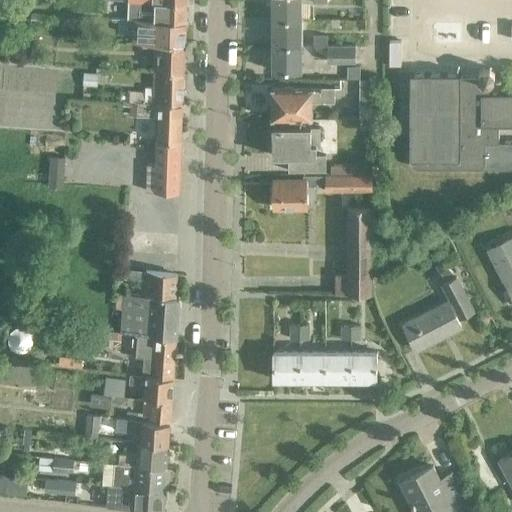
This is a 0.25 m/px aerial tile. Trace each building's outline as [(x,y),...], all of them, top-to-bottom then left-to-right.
[(300,0),(271,0),(272,20),(301,20),(300,0)] [(128,2),(127,20),(132,20),(152,22),(184,23),(184,4),(141,3),(134,2),(128,2)] [(30,15),(30,22),(47,23),(47,16),(30,15)] [(132,20),(131,42),(141,43),(144,43),(153,44),(183,45),(184,23),(152,22),(132,20)] [(301,20),(272,20),(272,45),(300,45),(301,20)] [(313,45),(327,45),(327,36),(313,36),(313,45)] [(141,43),(141,48),(153,49),(152,66),(152,70),(182,72),(183,45),(153,44),(144,43),(141,43)] [(300,45),(272,45),(271,71),(300,71),(300,45)] [(327,45),(313,45),(313,54),(327,54),(327,62),(355,62),(355,46),(327,46),(327,45)] [(411,73),(409,73),(409,84),(409,159),(412,159),(412,164),(415,168),(481,168),(487,168),(511,168),(511,142),(498,142),(498,125),(511,125),(511,93),(488,93),(488,84),(489,84),(493,79),(494,73),(489,68),(482,68),(477,71),(477,75),(460,75),(460,73),(411,73)] [(181,104),(182,72),(152,70),(151,88),(144,88),(144,92),(128,91),(128,96),(120,96),(120,99),(181,104)] [(83,74),(83,87),(97,87),(98,75),(83,74)] [(371,117),(371,99),(371,80),(358,80),(358,118),(371,117)] [(333,103),(333,88),(272,87),(271,118),(310,118),(310,103),(333,103)] [(177,193),(179,167),(181,104),(120,99),(117,99),(117,105),(129,105),(129,115),(157,117),(156,140),(155,141),(154,165),(147,165),(145,191),(177,193)] [(272,143),(272,156),(287,156),(287,172),(325,172),(325,155),(311,155),(311,144),(319,144),(319,127),(272,127),(272,129),(267,129),(267,143),(272,143)] [(64,140),(45,139),(44,148),(64,149),(64,140)] [(63,158),(49,157),(47,187),(62,188),(63,158)] [(370,191),(370,175),(301,175),(301,179),(271,179),(271,207),(306,208),(306,187),(324,187),(324,191),(370,191)] [(371,294),(371,208),(346,208),(346,275),(335,275),(335,294),(371,294)] [(460,233),(450,239),(454,247),(465,241),(460,233)] [(511,236),(488,249),(511,297),(511,236)] [(447,281),(454,276),(441,263),(435,268),(447,281)] [(141,295),(173,298),(174,289),(175,275),(124,270),(123,278),(142,280),(141,295)] [(461,326),(454,314),(458,313),(460,318),(477,309),(459,275),(442,284),(451,301),(448,303),(448,301),(403,325),(416,350),(461,326)] [(119,332),(136,334),(145,334),(175,337),(177,298),(173,298),(141,295),(122,293),(120,330),(119,332)] [(300,338),(300,324),(291,324),(291,337),(300,338)] [(300,324),(300,338),(309,338),(309,324),(300,324)] [(351,338),(351,324),(342,324),(342,338),(351,338)] [(360,324),(351,324),(351,338),(360,338),(360,324)] [(119,341),(119,332),(97,330),(97,339),(119,341)] [(175,337),(145,334),(136,334),(134,357),(144,358),(142,376),(172,378),(175,337)] [(298,380),(299,351),(273,350),(273,380),(298,380)] [(299,351),(298,380),(324,380),(324,351),(299,351)] [(324,351),(324,380),(350,380),(350,351),(324,351)] [(350,351),(350,380),(376,380),(376,351),(350,351)] [(82,360),(58,357),(57,365),(81,368),(82,360)] [(172,378),(142,376),(129,375),(128,384),(144,386),(143,399),(170,402),(172,378)] [(107,377),(107,382),(105,395),(122,397),(124,379),(107,377)] [(126,413),(125,420),(154,422),(169,423),(170,402),(143,399),(142,416),(126,413)] [(98,416),(86,415),(83,436),(96,438),(98,416)] [(154,422),(125,420),(116,419),(115,431),(140,434),(140,442),(145,443),(167,445),(169,423),(154,422)] [(145,443),(140,442),(137,442),(136,454),(118,453),(118,463),(165,467),(167,445),(145,443)] [(47,458),(53,458),(73,460),(80,461),(80,453),(47,451),(47,458)] [(511,451),(497,460),(511,486),(511,451)] [(73,460),(53,458),(52,469),(72,471),(73,460)] [(102,462),(101,484),(106,485),(164,490),(165,467),(118,463),(114,463),(102,462)] [(447,511),(467,511),(469,511),(454,480),(442,486),(431,466),(401,481),(416,511),(436,511),(445,508),(447,511)] [(0,476),(0,493),(26,496),(28,479),(0,476)] [(80,495),(81,483),(57,481),(56,493),(80,495)] [(106,485),(104,507),(132,510),(154,511),(162,511),(164,490),(106,485)]
